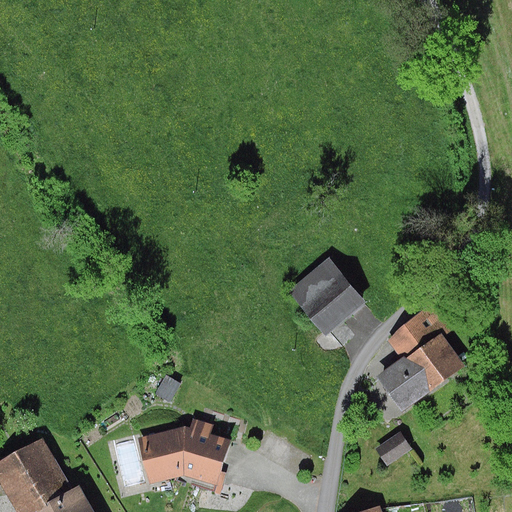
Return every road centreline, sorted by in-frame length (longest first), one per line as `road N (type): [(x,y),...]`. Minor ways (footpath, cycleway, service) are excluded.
road 1 (unclassified): [(325,511),(338,418),(361,353),(452,267),(478,231)]
road 2 (unclassified): [(429,0),(484,150),(478,231)]
